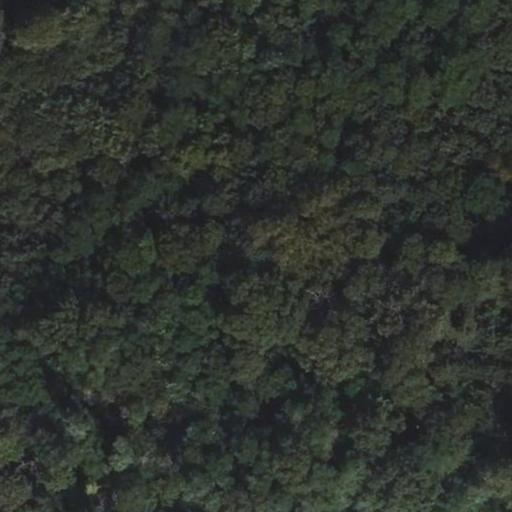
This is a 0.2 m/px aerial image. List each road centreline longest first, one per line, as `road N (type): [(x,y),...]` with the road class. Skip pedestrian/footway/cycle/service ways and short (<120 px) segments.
road 1 (unknown): [(511,392),(0,460)]
road 2 (unknown): [(174,0),(123,119),(132,226),(254,429)]
